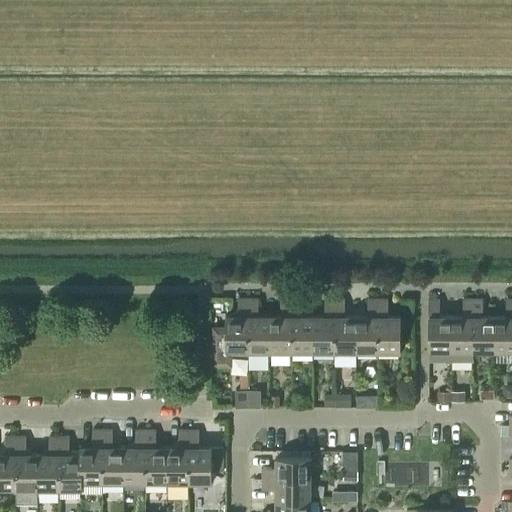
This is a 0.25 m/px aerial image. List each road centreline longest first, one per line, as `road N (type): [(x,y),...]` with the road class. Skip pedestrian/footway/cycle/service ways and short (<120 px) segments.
road 1 (residential): [(241,511),(243,436),(265,422),(408,424),(441,415),(488,427)]
road 2 (residential): [(0,413),(218,415)]
